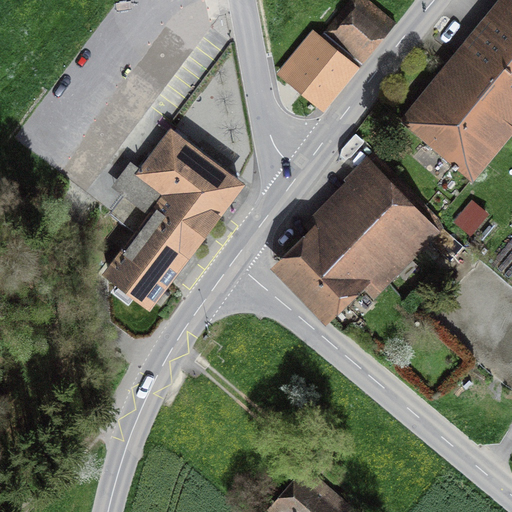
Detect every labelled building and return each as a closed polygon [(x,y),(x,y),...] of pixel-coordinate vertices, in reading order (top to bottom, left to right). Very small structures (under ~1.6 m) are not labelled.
[(368,0),(348,0),(321,34),(360,66),(378,43),(396,21),(368,0)] [(511,0),(496,0),(399,118),(473,179),(511,132),(511,0)] [(341,89),(360,66),(321,34),(313,28),(288,59),(295,64),(284,78),(324,110),(341,89)] [(132,231),(102,270),(149,306),(246,182),(171,124),(139,165),(130,158),(95,202),(132,231)] [(306,228),(269,265),(325,323),(362,286),(373,297),(442,230),(367,154),(343,178),(345,180),(301,223),(306,228)] [(472,198),(453,221),(469,235),(489,212),(472,198)] [(272,511),(344,511),(352,504),(304,462),(265,505),(272,511)]
